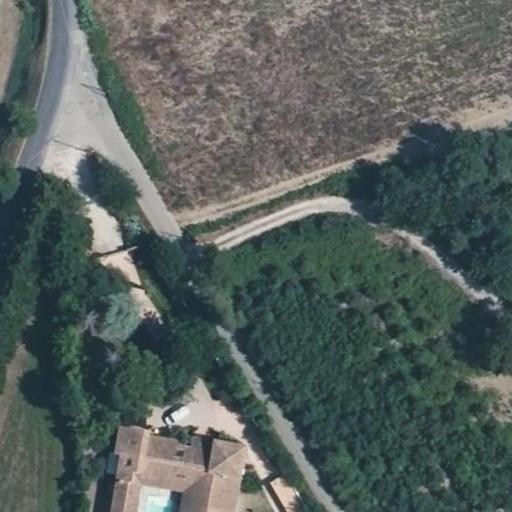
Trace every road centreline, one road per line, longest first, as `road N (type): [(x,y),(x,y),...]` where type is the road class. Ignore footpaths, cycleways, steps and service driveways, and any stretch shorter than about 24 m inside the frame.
road 1 (unknown): [(100,127),(136,145),(210,259),(230,272),(255,275),(365,231),(403,226),(430,231),(511,305)]
road 2 (unclassified): [(56,0),(52,56),(0,221)]
